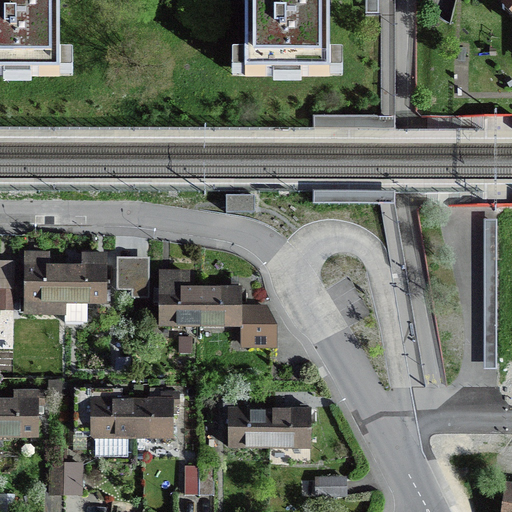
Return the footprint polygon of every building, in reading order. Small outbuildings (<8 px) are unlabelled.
[(0,0),(0,81),(60,81),(60,0),(0,0)] [(330,81),(330,0),(244,0),(245,81),(330,81)] [(379,16),(379,0),(365,0),(365,16),(379,16)] [(313,117),(313,130),(396,131),(396,117),(394,117),(381,117),(313,117)] [(312,192),(312,206),(381,206),(390,206),(395,207),(395,194),(395,192),(312,192)] [(228,197),(228,214),(257,214),(257,197),(228,197)] [(497,220),(483,220),(483,371),(497,371),(497,220)] [(105,267),(105,257),(87,257),(87,262),(87,267),(81,267),(81,270),(47,269),(47,267),(40,267),(40,261),(40,257),(24,256),(23,304),(42,304),(43,315),(64,316),(64,324),(82,324),(86,321),(86,305),(105,305),(106,267),(105,267)] [(6,266),(0,265),(0,288),(12,289),(12,266),(6,266)] [(158,327),(239,328),(239,291),(234,291),(217,290),(217,292),(187,292),(187,276),(166,276),(159,276),(159,290),(158,327)] [(244,327),(244,348),(274,348),(274,328),(244,327)] [(179,355),(189,355),(190,339),(179,340),(179,355)] [(91,438),(171,438),(171,416),(177,416),(177,396),(170,396),(161,396),(161,402),(148,402),(148,404),(109,404),(109,390),(86,389),(74,390),(74,433),(91,433),(91,438)] [(36,415),(42,415),(42,410),(42,394),(26,394),(26,401),(13,401),(13,402),(0,401),(0,438),(36,438),(36,415)] [(308,449),(309,412),(303,412),(286,412),(286,414),(251,414),(251,412),(238,412),(238,408),(231,408),(231,406),(227,406),(222,406),(222,426),(228,426),(228,449),(308,449)] [(212,498),(213,463),(198,463),(198,472),(183,472),(183,497),(192,497),(198,497),(205,498),(212,498)] [(82,497),(82,465),(63,465),(51,465),(51,497),(58,497),(63,497),(74,497),(82,497)] [(317,496),(347,496),(346,479),(317,479),(317,496)] [(500,511),(511,511),(511,483),(506,483),(503,507),(501,507),(500,511)] [(0,511),(14,511),(15,495),(0,494),(0,511)]
